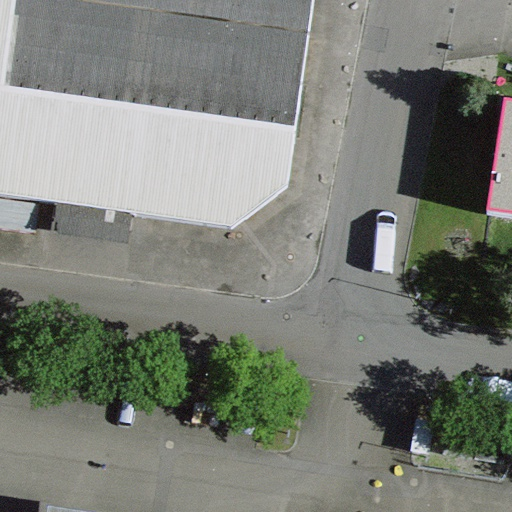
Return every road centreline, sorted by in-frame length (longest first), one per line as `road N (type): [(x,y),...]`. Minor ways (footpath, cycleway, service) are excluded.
road 1 (residential): [(353,340),(0,295)]
road 2 (residential): [(353,340),(420,0)]
road 3 (residential): [(511,361),(353,340)]
